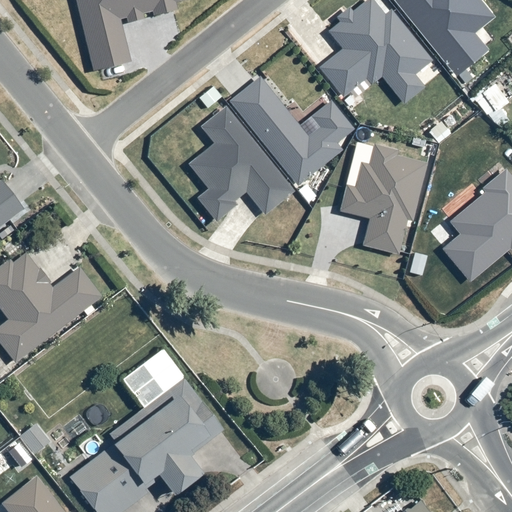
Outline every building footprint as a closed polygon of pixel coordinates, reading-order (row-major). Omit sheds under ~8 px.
[(72,0),(89,68),(126,61),(116,21),(173,8),(172,0),(173,0),(72,0)] [(318,69),(343,100),(366,80),(371,86),(381,78),(403,106),(425,89),(416,78),(432,63),(392,11),(386,16),(371,0),(370,0),(328,34),(342,51),(318,69)] [(394,0),(452,71),(483,46),(477,35),(495,19),(479,0),(394,0)] [(261,78),(231,102),(298,186),(342,151),(338,146),(354,130),(330,103),(301,125),(261,78)] [(510,102),(495,83),(475,99),(499,128),(511,119),(502,108),(510,102)] [(193,197),(211,219),(243,194),(259,213),(289,189),(219,106),(196,126),(209,141),(185,162),(204,187),(193,197)] [(341,184),(333,208),(362,217),(357,245),(392,253),(402,220),(408,221),(422,163),(367,147),(364,163),(355,162),(349,187),(341,184)] [(511,177),(508,174),(449,223),(459,236),(443,250),(469,283),(511,249),(511,177)] [(0,227),(24,210),(0,175),(0,227)] [(0,328),(0,341),(18,363),(104,296),(84,268),(56,289),(29,253),(0,276),(0,306),(11,320),(0,328)] [(73,473),(99,511),(116,511),(167,473),(179,489),(208,468),(196,451),(224,431),(182,381),(114,433),(119,440),(73,473)] [(38,421),(20,435),(36,456),(54,443),(38,421)] [(70,511),(39,473),(5,500),(14,511),(70,511)] [(431,511),(420,497),(399,511),(431,511)]
